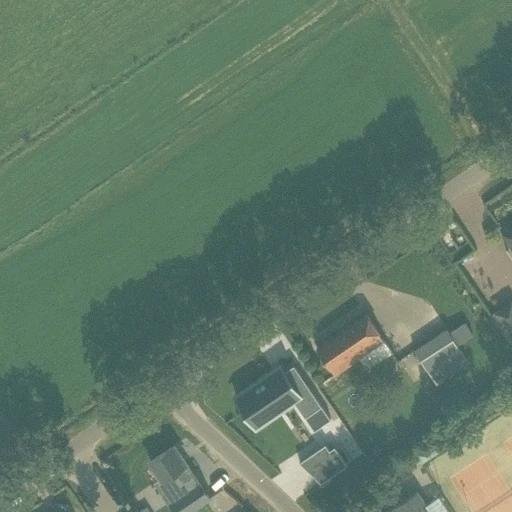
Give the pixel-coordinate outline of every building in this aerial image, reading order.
[(511,221),(501,229),(511,245),(511,221)] [(506,335),(511,331),(511,301),(492,314),(506,335)] [(384,340),(377,330),(366,314),(316,348),(334,374),(359,358),(384,340)] [(466,323),(450,333),(457,345),(473,335),(466,323)] [(414,350),(437,384),(469,364),(457,345),(450,333),(447,329),(414,350)] [(392,352),(384,340),(359,358),(367,369),(392,352)] [(282,368),(236,399),(254,425),(293,399),(305,417),(322,405),(294,364),(284,371),(282,368)] [(325,443),(300,460),(321,479),(346,463),(333,444),(329,448),(325,443)] [(161,478),(155,482),(175,511),(188,511),(209,498),(174,445),(150,462),(161,478)] [(405,461),(394,468),(402,480),(413,473),(405,461)] [(430,511),(429,511),(417,491),(407,498),(390,509),(386,511),(430,511)]
